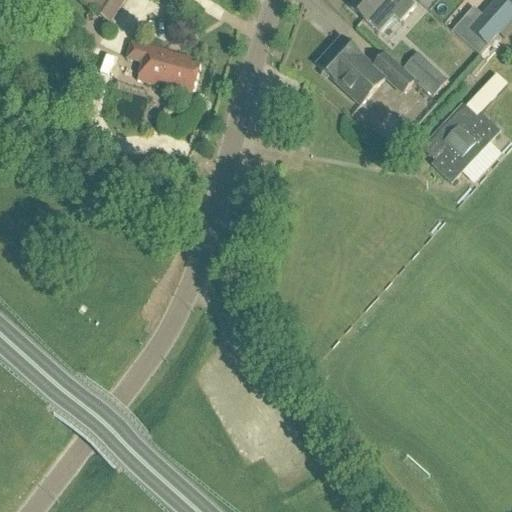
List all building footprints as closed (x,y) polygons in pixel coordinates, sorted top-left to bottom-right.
[(100,0),(91,15),(108,26),(125,0),(100,0)] [(405,0),(357,0),(348,10),(366,26),(378,38),(394,21),(399,27),(415,9),(405,0)] [(462,29),(459,32),(450,24),(443,31),(452,38),(451,40),(477,63),(511,24),(511,15),(497,2),(468,34),(462,29)] [(154,12),(156,25),(170,23),(168,9),(154,12)] [(316,70),(360,110),(385,83),(402,98),(413,86),(383,59),(372,71),(341,42),(316,70)] [(127,62),(143,66),(138,85),(192,100),(200,71),(188,67),(189,62),(166,56),(167,55),(132,45),(127,62)] [(433,99),(448,83),(418,56),(403,72),(433,99)] [(435,166),(431,170),(451,188),(500,136),(480,118),(476,122),(476,121),(506,89),(497,81),(467,113),(462,108),(421,152),(435,166)]
